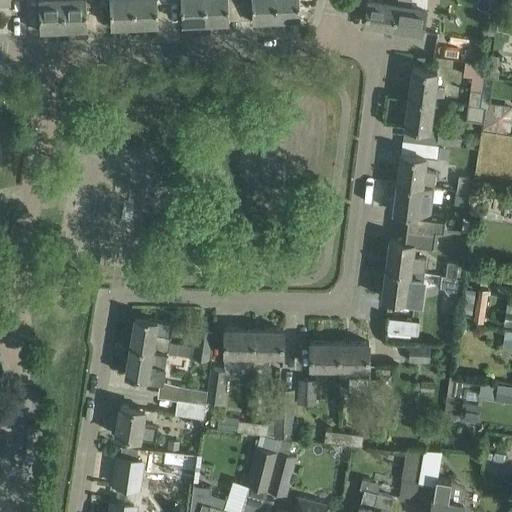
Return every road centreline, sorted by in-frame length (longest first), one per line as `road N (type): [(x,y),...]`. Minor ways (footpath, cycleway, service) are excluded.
road 1 (residential): [(76,511),(110,309),(127,301),(318,302),(340,293),(375,86),(372,66),(356,50),(329,44)]
road 2 (unclassified): [(18,337),(19,259),(51,59)]
road 3 (unclassified): [(329,44),(51,59)]
road 4 (unclassified): [(20,511),(18,337)]
